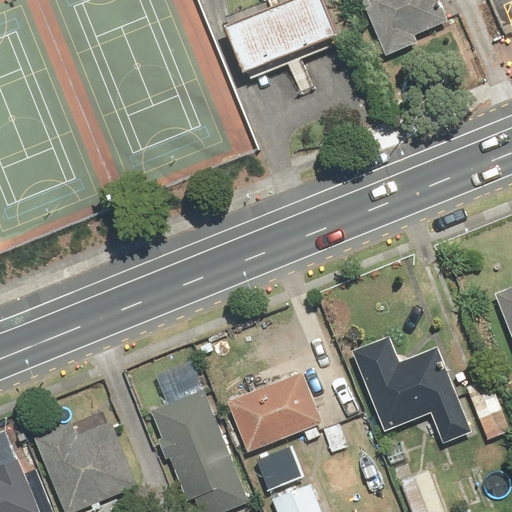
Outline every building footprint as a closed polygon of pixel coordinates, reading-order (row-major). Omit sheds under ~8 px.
[(337,31),(324,0),(255,0),(233,9),(254,63),(337,31)] [(358,0),(381,56),(451,27),(438,0),(358,0)] [(511,286),(501,291),(511,317),(511,286)] [(395,334),(359,348),(391,431),(437,413),(449,443),(478,432),(444,345),(405,360),(395,334)] [(292,377),(216,405),(235,456),(311,428),(292,377)] [(511,424),(493,377),(471,385),(492,439),(511,431),(511,424)] [(208,390),(157,409),(195,511),(218,511),(249,501),(208,390)] [(41,435),(71,511),(74,511),(145,485),(119,420),(82,435),(76,421),(41,435)] [(355,420),(323,432),(333,459),(366,447),(355,420)] [(0,464),(0,511),(46,511),(24,455),(0,464)] [(450,511),(435,468),(405,479),(417,511),(450,511)] [(295,474),(271,483),(281,511),(328,511),(318,484),(302,490),(295,474)] [(128,511),(124,499),(88,511),(128,511)]
